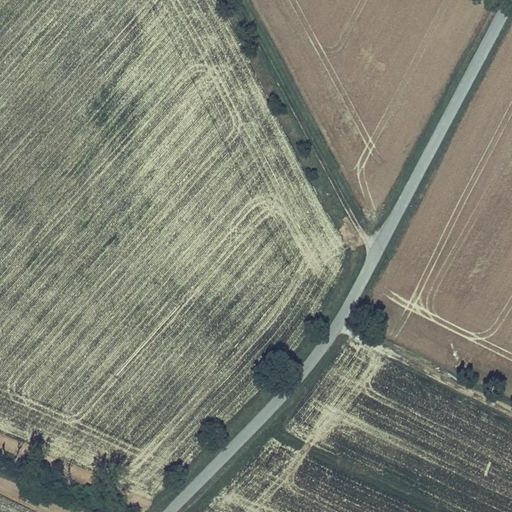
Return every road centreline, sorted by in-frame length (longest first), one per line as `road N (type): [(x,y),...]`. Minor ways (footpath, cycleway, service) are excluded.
road 1 (tertiary): [(507,0),(335,326),(260,419),(168,511)]
road 2 (track): [(378,248),(361,233),(237,0)]
road 3 (track): [(335,326),(511,412)]
